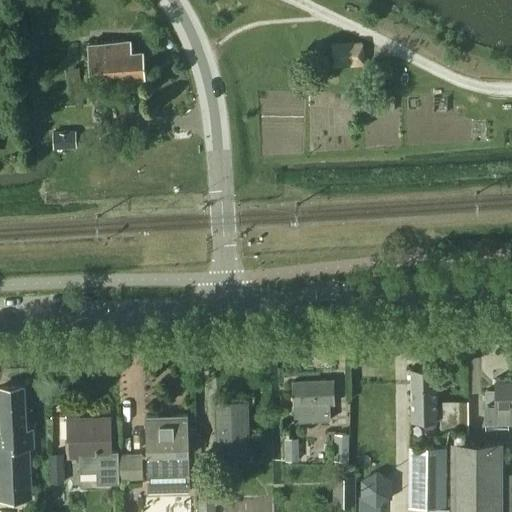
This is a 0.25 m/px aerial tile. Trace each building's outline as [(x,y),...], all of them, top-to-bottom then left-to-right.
[(129,40),(89,43),(91,69),(109,68),(110,77),(142,74),(141,52),(130,53),(129,40)] [(362,42),(332,44),(333,66),(363,64),(362,42)] [(386,73),(375,70),(370,89),(381,92),(386,73)] [(55,133),(53,133),(54,150),(56,150),(74,149),(73,132),(55,133)] [(437,421),(436,368),(410,369),(412,422),(437,421)] [(511,377),(495,378),(495,391),(486,391),(486,403),(485,403),(485,421),(511,420),(511,377)] [(334,405),(333,380),(293,382),(294,407),(295,422),(331,421),(330,405),(334,405)] [(25,431),(22,386),(0,387),(0,392),(2,432),(0,432),(0,489),(1,499),(31,497),(28,449),(32,448),(31,431),(25,431)] [(469,431),(468,401),(440,402),(440,431),(469,431)] [(248,459),(247,403),(215,404),(217,460),(248,459)] [(190,490),(188,414),(145,416),(148,492),(190,490)] [(111,452),(110,418),(68,419),(69,458),(80,458),(80,477),(97,477),(97,482),(118,482),(117,451),(111,452)] [(349,434),(334,434),(334,461),(349,461),(349,434)] [(299,461),(298,438),(285,438),(285,461),(299,461)] [(501,442),(451,443),(451,510),(451,511),(502,511),(502,475),(501,442)] [(446,448),(409,448),(408,507),(446,508),(446,448)] [(64,482),(63,455),(50,455),(51,482),(64,482)] [(143,479),(142,455),(124,456),(125,479),(143,479)] [(198,458),(199,482),(211,482),(210,458),(198,458)] [(392,480),(377,472),(361,480),(361,498),(376,506),(391,498),(392,480)] [(354,478),(334,477),(332,506),(352,507),(354,478)] [(211,511),(211,482),(199,482),(199,511),(211,511)]
